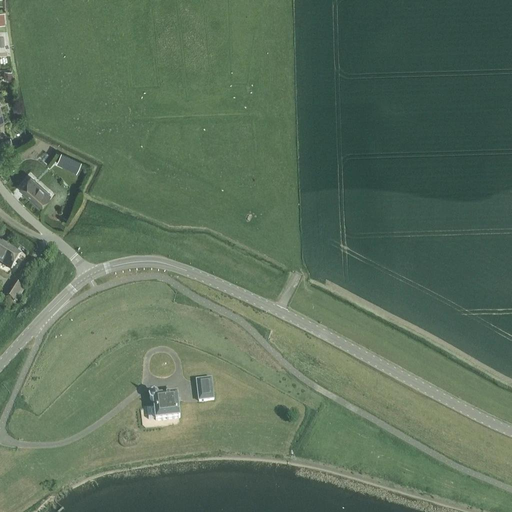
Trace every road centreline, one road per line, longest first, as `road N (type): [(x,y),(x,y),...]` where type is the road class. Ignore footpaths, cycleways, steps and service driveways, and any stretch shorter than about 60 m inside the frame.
road 1 (tertiary): [(511,435),(186,271),(143,262),(87,276)]
road 2 (unclassified): [(87,276),(0,183)]
road 3 (tertiary): [(0,366),(87,276)]
